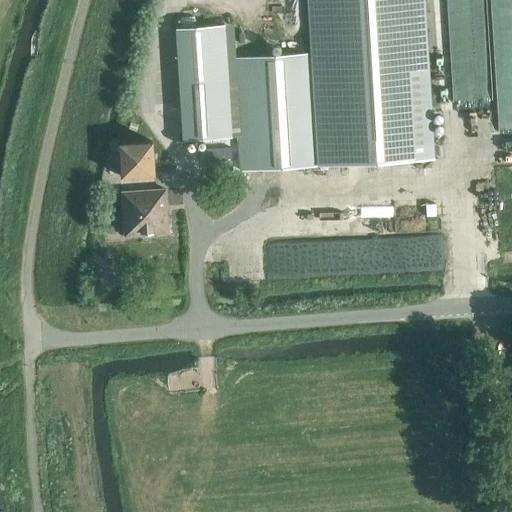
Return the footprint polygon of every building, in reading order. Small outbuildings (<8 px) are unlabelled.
[(425,0),(307,0),(310,53),(316,53),(322,167),(435,159),(425,0)] [(182,141),(231,138),(224,24),(175,27),(182,141)] [(240,171),(322,167),(316,53),(310,53),(233,58),(240,171)] [(153,140),(118,142),(120,177),(155,175),(153,140)] [(167,188),(121,191),(124,237),(170,234),(167,188)] [(100,277),(101,286),(114,285),(113,276),(100,277)]
